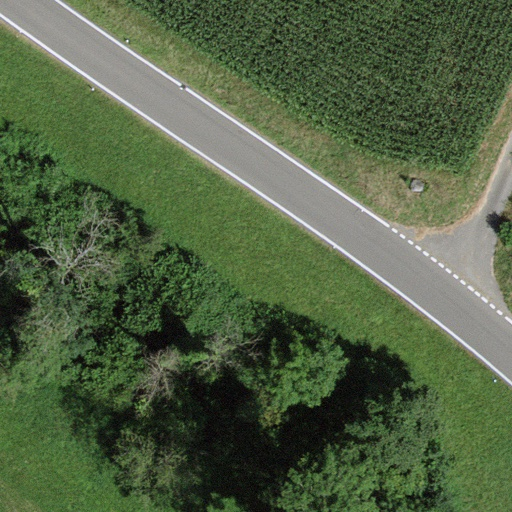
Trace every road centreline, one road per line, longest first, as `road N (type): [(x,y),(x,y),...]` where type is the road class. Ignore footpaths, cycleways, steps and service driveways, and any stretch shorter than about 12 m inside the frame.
road 1 (tertiary): [(511,356),(444,288),(16,0)]
road 2 (track): [(444,288),(511,125)]
